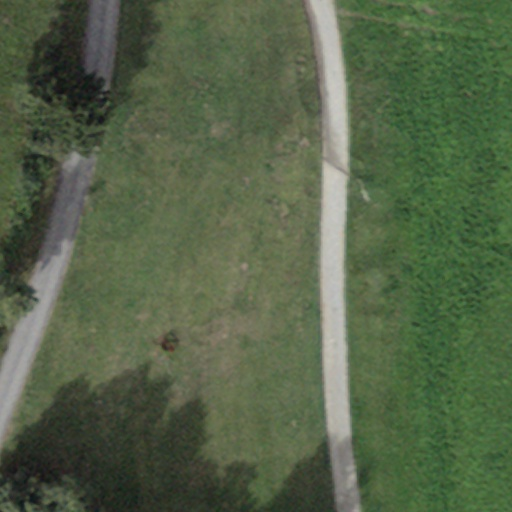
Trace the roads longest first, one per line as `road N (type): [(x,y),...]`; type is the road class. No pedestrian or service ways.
road 1 (track): [(317,0),(332,106),(331,362),(346,511)]
road 2 (track): [(0,405),(46,291),(79,155),(102,0)]
